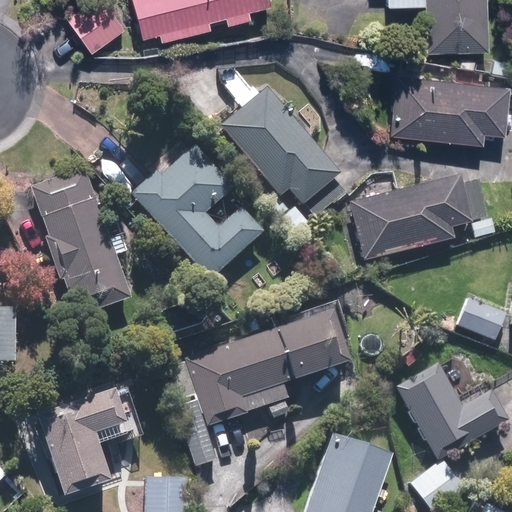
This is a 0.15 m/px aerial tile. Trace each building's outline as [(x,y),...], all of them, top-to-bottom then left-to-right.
[(99,0),(79,13),(98,42),(125,25),(109,0),(99,0)] [(268,0),(137,0),(145,33),(269,2),(268,0)] [(375,0),(375,4),(434,4),(434,52),(494,52),(493,0),(375,0)] [(511,81),(404,74),(400,131),(497,138),(497,133),(511,134),(511,81)] [(268,87),(222,125),(280,194),(289,187),(303,204),(341,172),(268,87)] [(161,177),(156,172),(134,191),(212,278),(264,231),(242,207),(220,227),(206,211),(233,187),(196,146),(161,177)] [(83,174),(36,193),(82,303),(128,284),(83,174)] [(354,206),(367,248),(467,218),(454,175),(354,206)] [(458,326),(494,339),(505,312),(468,298),(458,326)] [(323,311),(201,359),(221,409),(245,399),(241,390),(339,351),(323,311)] [(440,364),(404,384),(442,451),(502,418),(486,390),(462,404),(440,364)] [(131,385),(45,414),(68,485),(109,471),(98,437),(143,422),(131,385)] [(373,511),(391,455),(332,437),(308,511),(373,511)] [(445,461),(413,483),(433,511),(465,490),(445,461)] [(190,475),(152,474),(151,508),(189,509),(190,475)]
